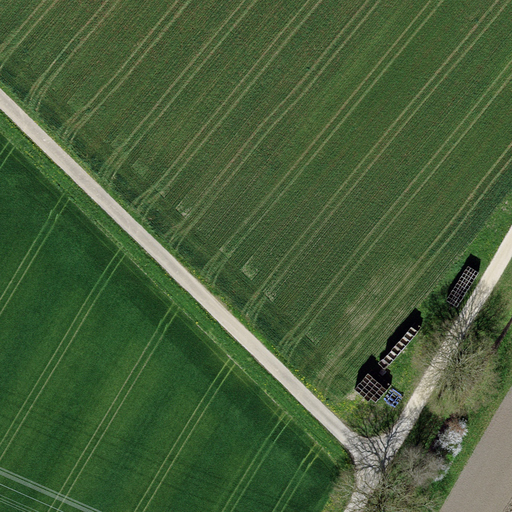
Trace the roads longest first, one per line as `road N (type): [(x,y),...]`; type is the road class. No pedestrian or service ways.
road 1 (track): [(366,460),(0,94)]
road 2 (track): [(511,238),(336,511)]
